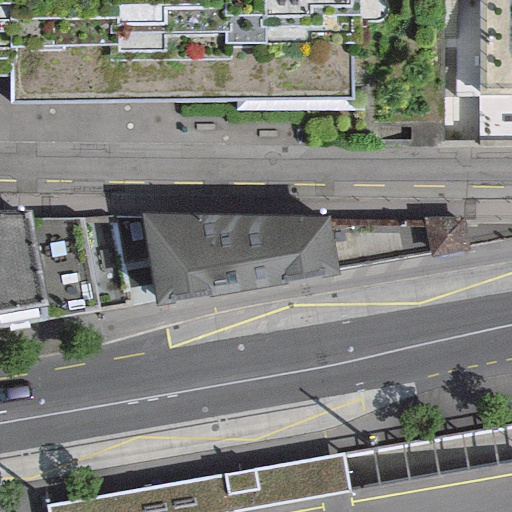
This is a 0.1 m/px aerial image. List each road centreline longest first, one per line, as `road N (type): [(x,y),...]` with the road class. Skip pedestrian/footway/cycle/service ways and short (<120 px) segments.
road 1 (primary): [(0,416),(511,326)]
road 2 (residential): [(511,170),(0,163)]
